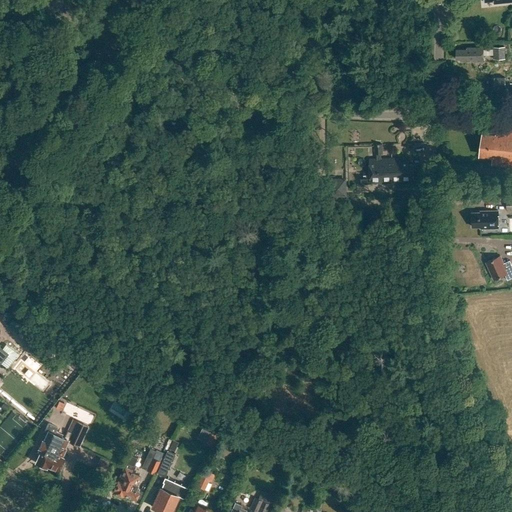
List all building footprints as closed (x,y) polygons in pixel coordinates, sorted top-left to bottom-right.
[(467,47),(467,49),(456,50),(457,59),(461,59),(461,61),(484,61),(484,47),(467,47)] [(505,47),(493,47),(493,59),(505,59),(505,47)] [(505,77),(491,77),(491,92),(506,92),(505,77)] [(493,164),(511,166),(511,130),(507,130),(506,132),(497,131),(496,136),(483,134),(480,155),(494,156),(493,164)] [(390,181),(413,181),(413,165),(409,165),(409,158),(381,158),(381,154),(382,154),(382,144),(374,144),(374,154),(375,154),(375,159),(369,159),(370,184),(390,183),(390,181)] [(327,197),(346,197),(345,178),(327,179),(327,197)] [(499,228),(499,211),(486,211),(486,212),(472,213),(472,227),(481,227),(481,228),(499,228)] [(505,274),(507,280),(511,277),(511,264),(510,260),(504,263),(500,256),(486,262),(494,279),(505,274)] [(6,325),(17,334),(22,327),(12,318),(6,325)] [(114,399),(110,414),(125,418),(129,404),(114,399)] [(132,410),(125,422),(137,429),(144,417),(132,410)] [(57,427),(48,423),(45,429),(47,431),(43,440),(42,440),(38,447),(42,449),(36,461),(46,466),(46,464),(57,469),(57,468),(61,470),(65,460),(62,458),(62,457),(61,457),(66,448),(65,447),(68,441),(79,446),(84,434),(88,436),(91,429),(72,420),(64,438),(61,437),(62,434),(55,431),(57,427)] [(174,451),(178,442),(172,440),(168,449),(174,451)] [(122,461),(126,462),(113,490),(123,495),(123,494),(131,497),(135,498),(138,491),(135,489),(137,484),(136,484),(139,476),(130,472),(133,465),(139,453),(128,448),(122,461)] [(152,459),(158,463),(162,456),(150,450),(147,456),(152,459)] [(177,454),(167,450),(159,466),(169,471),(177,454)] [(152,475),(158,463),(152,459),(145,471),(152,475)] [(215,475),(202,469),(195,486),(204,491),(209,481),(211,482),(215,475)] [(161,488),(152,507),(163,511),(169,511),(177,495),(180,489),(172,486),(171,486),(163,482),(161,488)] [(205,508),(207,502),(199,498),(196,504),(192,511),(212,511),(213,511),(205,508)] [(254,498),(250,509),(257,511),(265,511),(269,504),(254,498)] [(231,508),(229,511),(245,511),(246,510),(240,507),(241,505),(234,502),(232,508),(231,508)]
